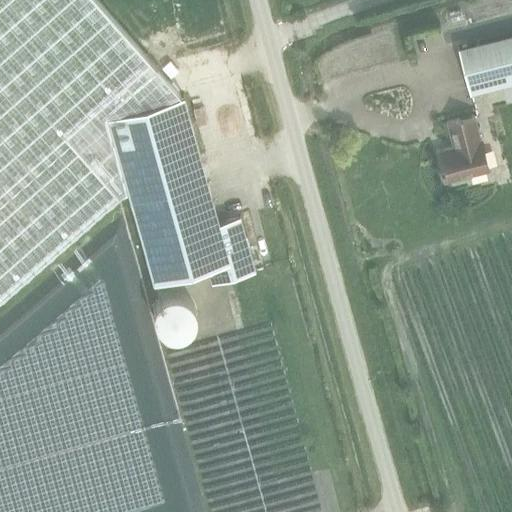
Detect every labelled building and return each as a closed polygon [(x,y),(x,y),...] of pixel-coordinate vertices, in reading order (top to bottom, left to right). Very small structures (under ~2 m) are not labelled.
[(0,0),(0,297),(127,186),(107,114),(181,94),(99,0),(0,0)] [(511,83),(511,32),(458,46),(470,94),(511,83)] [(219,220),(183,93),(181,94),(107,114),(127,186),(154,281),(208,267),(212,281),(255,269),(240,215),(219,220)] [(473,113),(447,120),(452,145),(436,149),(444,180),(451,179),(452,182),(465,179),(464,175),(489,169),(481,138),(480,138),(473,113)] [(180,440),(198,437),(196,427),(178,430),(180,440)]
